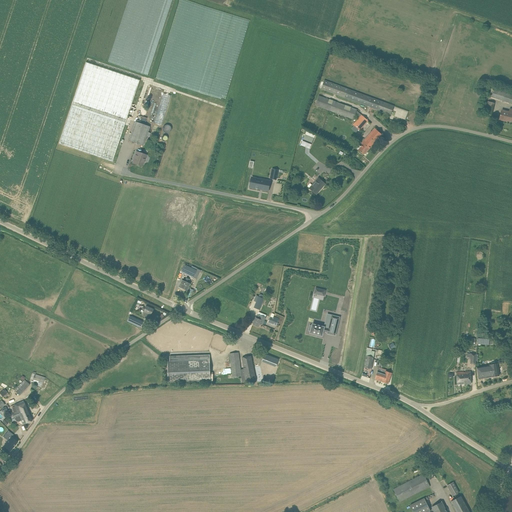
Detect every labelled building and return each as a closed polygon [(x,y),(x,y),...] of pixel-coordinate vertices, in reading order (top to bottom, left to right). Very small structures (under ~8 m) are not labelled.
[(143,79),(87,61),(59,142),(115,161),(143,79)] [(321,89),(378,110),(391,115),(394,106),(381,101),(324,80),(321,89)] [(511,95),(506,93),(507,89),(495,86),(491,97),(511,103),(511,95)] [(162,125),(169,95),(162,93),(155,124),(162,125)] [(353,125),(360,130),(368,121),(357,111),(357,110),(319,96),(315,105),(354,119),(355,116),(359,119),(353,125)] [(481,112),(491,114),(494,103),(484,100),(481,112)] [(500,120),(505,121),(505,120),(511,122),(511,119),(511,110),(509,109),(508,113),(502,111),(501,115),(500,120)] [(129,141),(143,146),(149,127),(135,122),(129,141)] [(163,128),(162,129),(163,130),(163,131),(163,132),(164,132),(165,133),(166,133),(167,133),(168,133),(169,133),(170,132),(171,131),(171,130),(171,129),(171,128),(171,127),(170,126),(169,125),(168,125),(167,125),(166,125),(165,125),(164,126),(163,126),(163,127),(163,128)] [(361,143),(363,145),(358,150),(360,152),(364,155),(382,134),(378,131),(375,128),(361,143)] [(306,135),(301,145),(310,149),(314,138),(306,135)] [(146,149),(153,150),(155,141),(150,141),(147,140),(146,149)] [(134,163),(142,166),(144,160),(145,160),(146,155),(136,152),(135,155),(136,156),(134,163)] [(309,188),(316,194),(325,184),(319,178),(309,188)] [(251,180),(250,187),(262,189),(262,190),(268,191),(270,182),(261,181),(261,182),(251,180)] [(182,272),(193,277),(196,270),(185,265),(182,272)] [(187,283),(189,279),(186,278),(185,281),(182,280),(179,287),(187,290),(190,284),(187,283)] [(254,308),(259,310),(265,296),(259,294),(258,297),(256,296),(254,302),(256,303),(254,308)] [(146,306),(142,315),(145,316),(146,313),(150,315),(153,309),(146,306)] [(290,312),(287,325),(303,329),(305,321),(297,319),(299,313),(290,312)] [(274,314),(272,313),(268,322),(276,325),(279,318),(273,316),(274,314)] [(129,315),(126,320),(138,325),(141,320),(129,315)] [(256,318),(253,324),(259,327),(260,323),(263,324),(265,317),(258,315),(257,318),(256,318)] [(310,326),(309,330),(311,331),(310,333),(322,336),(323,331),(328,332),(328,333),(335,335),(340,317),(332,315),(329,330),(324,329),(324,328),(312,325),(312,327),(310,326)] [(367,354),(364,368),(372,369),(375,352),(367,350),(367,354)] [(246,376),(247,381),(256,380),(251,356),(242,358),(244,369),(241,369),(238,352),(230,353),(233,377),(246,376)] [(170,361),(168,361),(169,383),(210,381),(209,355),(170,356),(170,361)] [(382,382),(388,384),(392,373),(386,371),(386,370),(382,368),(382,367),(381,363),(380,363),(377,372),(375,379),(383,381),(382,382)] [(497,364),(477,367),(479,379),(492,377),(499,376),(497,364)] [(36,372),(32,371),(30,378),(34,380),(33,385),(42,388),(45,378),(35,374),(36,372)] [(457,372),(457,384),(464,384),(471,384),(470,371),(457,372)] [(24,380),(16,388),(18,390),(16,392),(19,395),(30,385),(24,380)] [(12,414),(13,418),(14,417),(20,415),(21,418),(25,416),(26,417),(30,416),(24,401),(14,405),(15,406),(12,407),(14,414),(12,414)] [(20,415),(14,417),(16,421),(18,422),(21,420),(23,424),(32,421),(30,416),(26,417),(25,416),(21,418),(20,415)] [(6,448),(10,451),(16,444),(18,442),(12,437),(13,435),(10,431),(9,431),(4,437),(8,441),(4,446),(6,448)] [(393,489),(400,502),(430,486),(425,477),(428,476),(426,473),(393,489)] [(447,485),(453,496),(459,492),(453,482),(447,485)] [(451,501),(457,511),(469,511),(461,496),(451,501)] [(410,505),(413,511),(427,511),(431,511),(426,501),(428,499),(427,497),(410,505)] [(446,511),(442,502),(432,507),(434,511),(446,511)]
